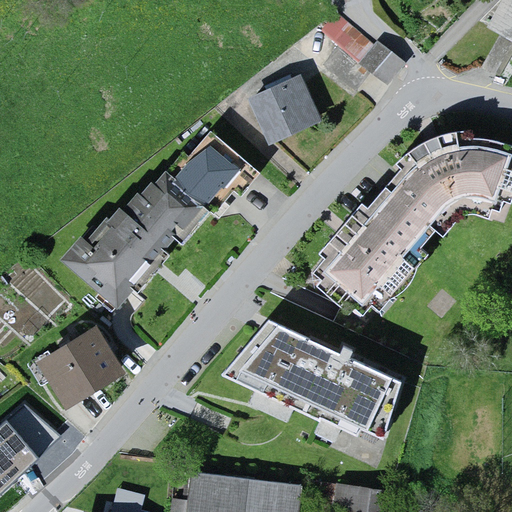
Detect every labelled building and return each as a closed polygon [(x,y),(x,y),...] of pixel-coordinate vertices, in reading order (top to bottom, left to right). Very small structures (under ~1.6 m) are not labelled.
[(511,0),(505,0),(491,26),(505,34),(486,67),(503,77),(511,62),(511,0)] [(326,31),(392,83),(406,66),(340,14),(326,31)] [(302,72),(246,95),(265,144),(322,121),(302,72)] [(199,132),(144,197),(193,240),(247,171),(199,132)] [(488,195),(501,160),(456,148),(424,159),(423,158),(387,196),(425,221),(448,194),(467,189),(488,195)] [(425,221),(387,196),(330,260),(369,291),(425,221)] [(193,240),(144,197),(108,238),(96,227),(70,256),(99,281),(128,307),(193,240)] [(269,312),(239,372),(367,435),(397,375),(269,312)] [(130,370),(104,320),(39,354),(65,404),(130,370)] [(25,402),(0,424),(0,495),(61,437),(25,402)] [(288,511),(292,485),(184,470),(178,511),(288,511)] [(335,511),(381,511),(384,488),(339,484),(335,511)]
